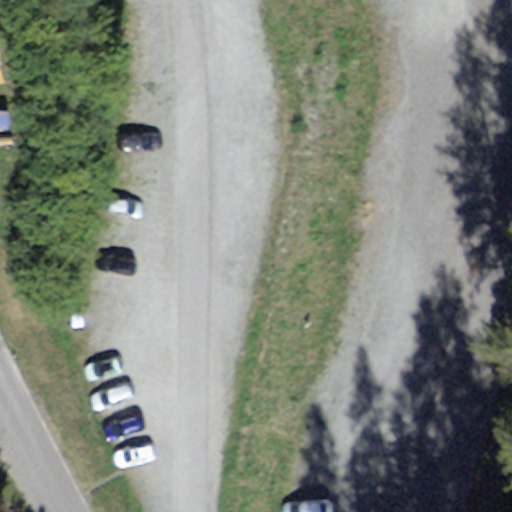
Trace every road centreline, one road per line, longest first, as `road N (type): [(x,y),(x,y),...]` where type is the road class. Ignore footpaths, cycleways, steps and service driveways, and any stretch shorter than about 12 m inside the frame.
road 1 (track): [(185,511),(169,367),(187,316),(201,222),(205,125),(192,0)]
road 2 (unclassified): [(381,511),(451,219),(511,49)]
road 3 (unclassified): [(0,382),(58,511)]
